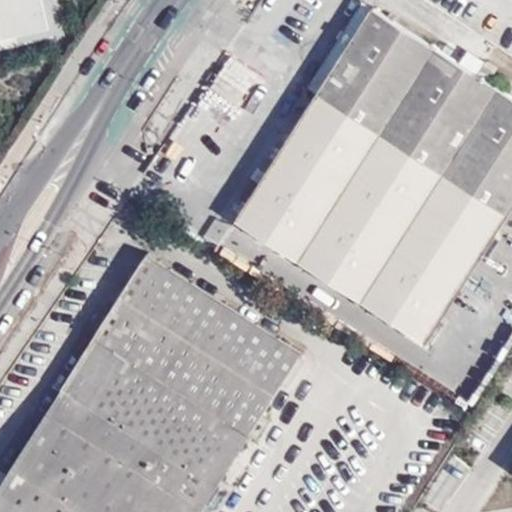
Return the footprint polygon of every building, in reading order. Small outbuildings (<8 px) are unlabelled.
[(0,0),(0,49),(53,35),(42,0),(0,0)] [(511,219),(511,102),(501,96),(490,88),(481,82),(376,14),(240,224),(429,346),(450,315),(489,255),(511,219)] [(481,82),(490,88),(499,73),(490,66),(481,82)] [(501,96),(511,102),(511,82),(510,81),(501,96)] [(511,270),(489,255),(450,315),(472,329),(511,270)] [(204,511),(303,356),(145,259),(0,492),(0,511),(204,511)]
